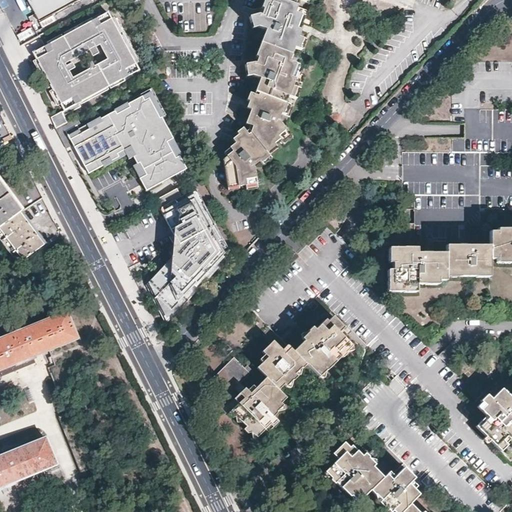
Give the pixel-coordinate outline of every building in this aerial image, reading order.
[(79,0),(29,0),(40,21),(79,0)] [(447,0),(449,0),(265,0),(262,9),(265,10),(262,16),(259,15),(252,16),(253,29),(260,28),(267,31),(262,45),(257,58),(260,59),(257,65),(256,64),(247,66),(249,78),(254,77),(262,80),(257,94),(255,98),(251,96),(248,102),(251,104),(249,110),(253,112),(248,125),(251,126),(250,131),(248,132),(245,128),(239,133),(240,135),(235,140),(237,143),(226,153),(229,156),(225,159),(231,191),(241,189),(240,186),(247,185),(248,190),(258,188),(254,168),(252,166),(254,165),(256,166),(261,161),(265,165),(273,159),(270,155),(278,148),(277,146),(282,141),(285,145),(293,138),(281,124),(276,123),(276,121),(279,122),(282,115),(287,117),(290,106),(287,105),(290,97),(297,100),(301,90),(294,87),(296,81),(294,80),(299,67),(290,64),(293,56),(295,50),(301,53),(306,41),(298,38),(301,31),(298,30),(304,17),(294,13),(297,6),(298,0),(304,0),(306,0),(305,0),(447,0)] [(108,12),(92,21),(66,35),(64,36),(52,43),(35,52),(40,62),(52,86),(54,89),(60,101),(65,110),(79,102),(139,70),(108,12)] [(64,32),(66,35),(92,21),(90,18),(64,32)] [(50,40),(52,43),(64,36),(62,33),(50,40)] [(52,86),(40,62),(36,64),(40,73),(48,88),(52,86)] [(68,123),(57,129),(67,148),(74,145),(89,173),(127,153),(130,159),(134,156),(138,163),(134,166),(147,191),(177,174),(181,182),(190,177),(186,169),(187,169),(180,156),(183,155),(162,117),(166,115),(152,88),(83,125),(78,117),(68,123)] [(60,101),(54,89),(50,91),(53,97),(56,103),(60,101)] [(79,102),(65,110),(67,114),(81,107),(79,102)] [(52,117),(57,129),(68,123),(62,112),(52,117)] [(0,226),(20,213),(22,211),(0,182),(0,226)] [(166,323),(232,252),(197,187),(182,195),(178,188),(156,200),(166,218),(169,217),(174,227),(172,229),(175,234),(182,247),(174,255),(146,284),(166,323)] [(44,245),(20,213),(0,226),(0,235),(21,263),(44,245)] [(174,227),(169,217),(166,218),(172,229),(174,227)] [(511,229),(484,229),(484,243),(440,243),(440,250),(411,251),(411,245),(384,245),(383,245),(383,246),(383,261),(387,261),(387,268),(383,268),(383,277),(386,277),(386,291),(396,291),(396,287),(410,287),(410,282),(417,282),(418,278),(433,278),(440,278),(440,274),(440,270),(455,271),(455,274),(470,274),(470,270),(484,270),(484,257),(492,257),(506,257),(506,261),(511,260),(511,229)] [(182,247),(175,234),(171,236),(174,242),(173,249),(170,252),(174,255),(182,247)] [(494,316),(493,304),(480,305),(479,316),(494,316)] [(0,370),(23,361),(78,339),(67,312),(0,338),(0,370)] [(299,380),(303,376),(300,372),(305,367),(308,369),(313,365),(323,375),(328,369),(333,371),(346,357),(348,359),(351,356),(351,354),(351,351),(357,345),(342,331),(338,327),(343,321),(336,314),(330,320),(327,317),(317,328),(315,327),(312,330),(312,332),(315,335),(309,341),(299,351),(297,349),(291,354),(279,342),(269,353),(276,359),(266,369),(275,378),(274,379),(259,396),(254,391),(248,397),(244,402),(248,406),(237,418),(242,423),(245,422),(251,421),(255,424),(253,427),(257,432),(255,435),(260,440),(263,439),(270,437),(273,441),(278,436),(283,430),(288,425),(283,420),(288,415),(287,411),(292,405),(297,400),(289,392),(295,387),(292,385),(296,378),(299,380)] [(347,325),(343,321),(338,327),(342,331),(347,325)] [(360,348),(357,345),(351,351),(351,354),(359,353),(360,348)] [(253,371),(242,361),(222,381),(226,385),(232,391),(231,395),(231,396),(235,400),(243,392),(249,387),(259,377),(253,371)] [(300,372),(303,376),(306,377),(308,369),(305,367),(300,372)] [(255,369),(253,371),(259,377),(261,374),(255,369)] [(330,378),(333,371),(328,369),(323,375),(326,377),(330,378)] [(396,378),(387,384),(395,396),(404,389),(396,378)] [(232,391),(226,385),(224,393),(231,395),(232,391)] [(254,391),(249,387),(243,392),(248,397),(254,391)] [(511,396),(510,399),(500,389),(489,400),(478,411),(484,417),(473,427),(483,436),(488,442),(498,452),(504,446),(502,445),(507,440),(503,436),(508,431),(511,435),(511,396)] [(475,408),(478,411),(489,400),(485,395),(484,396),(479,401),(480,403),(475,408)] [(286,433),(283,430),(278,436),(280,438),(286,433)] [(511,435),(508,431),(503,436),(507,440),(511,444),(511,435)] [(0,487),(2,487),(56,465),(46,438),(0,456),(0,487)] [(419,511),(411,504),(420,495),(415,490),(418,487),(413,482),(415,479),(405,468),(395,477),(390,472),(384,478),(367,462),(370,460),(364,454),(362,456),(352,446),(349,449),(343,444),(332,455),(337,460),(324,473),(355,505),(369,492),(380,503),(379,504),(386,511),(419,511)]
